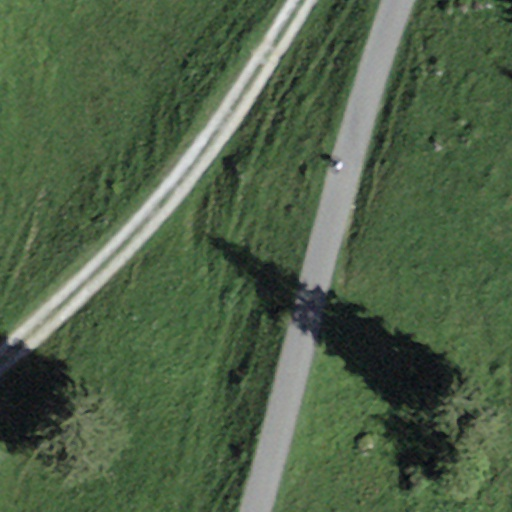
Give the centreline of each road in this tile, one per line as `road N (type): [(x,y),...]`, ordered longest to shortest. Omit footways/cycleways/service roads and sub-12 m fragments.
road 1 (unclassified): [(255,511),(399,0)]
road 2 (track): [(297,0),(140,230),(0,349)]
